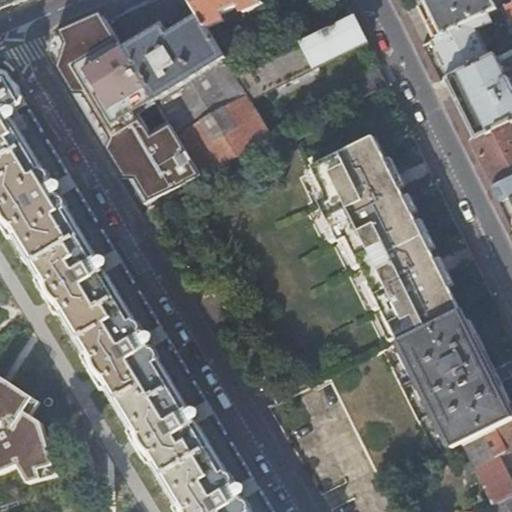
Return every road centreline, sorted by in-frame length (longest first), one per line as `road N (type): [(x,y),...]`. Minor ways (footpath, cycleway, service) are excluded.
road 1 (residential): [(304,511),(36,50),(36,31),(60,9)]
road 2 (residential): [(511,284),(373,0)]
